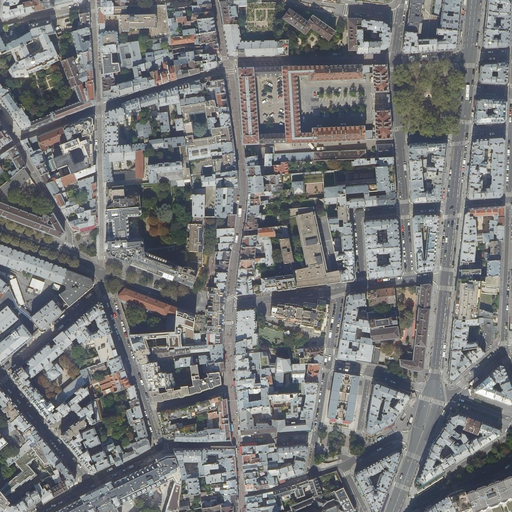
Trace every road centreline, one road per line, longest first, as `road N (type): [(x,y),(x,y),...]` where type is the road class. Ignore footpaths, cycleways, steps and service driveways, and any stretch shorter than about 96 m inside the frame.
road 1 (residential): [(104,284),(161,448),(88,483)]
road 2 (residential): [(16,140),(67,228),(66,252),(101,270)]
road 3 (residential): [(101,270),(99,108)]
road 4 (residential): [(508,200),(503,351)]
road 5 (residential): [(343,463),(309,476),(328,363)]
road 6 (residential): [(0,374),(88,483)]
road 7 (residential): [(104,284),(0,374)]
